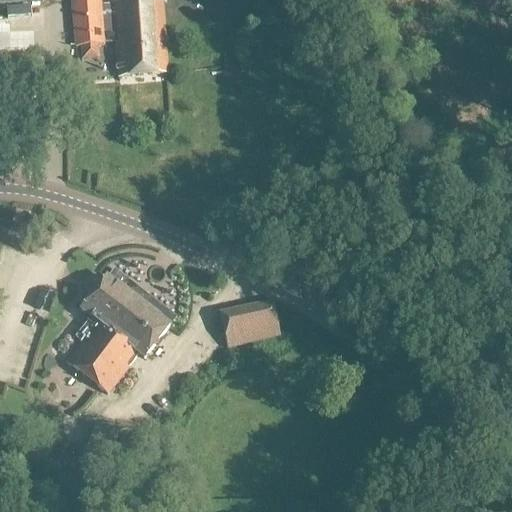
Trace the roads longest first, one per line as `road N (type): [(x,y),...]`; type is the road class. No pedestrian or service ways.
road 1 (tertiary): [(286,289),(391,212),(406,188),(405,163),(339,0)]
road 2 (tertiary): [(286,289),(168,236),(0,188)]
road 3 (tertiary): [(466,511),(448,446),(428,413),(336,324),(286,289)]
road 4 (track): [(269,280),(212,301),(133,413)]
road 5 (track): [(34,193),(56,137),(53,0)]
